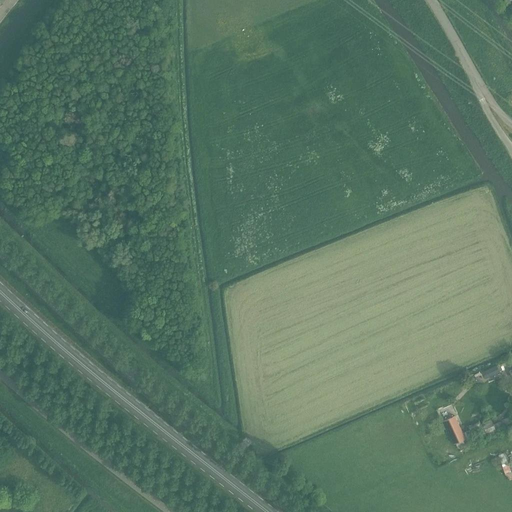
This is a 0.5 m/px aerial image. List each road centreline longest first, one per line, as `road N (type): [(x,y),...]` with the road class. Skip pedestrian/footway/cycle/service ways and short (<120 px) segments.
road 1 (unclassified): [(299,511),(163,402),(0,249)]
road 2 (primary): [(263,511),(0,290)]
